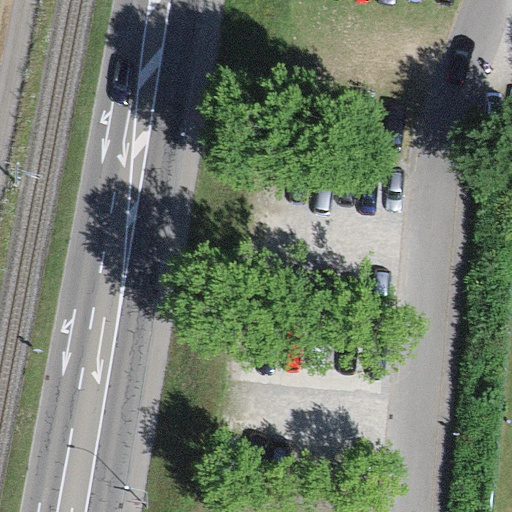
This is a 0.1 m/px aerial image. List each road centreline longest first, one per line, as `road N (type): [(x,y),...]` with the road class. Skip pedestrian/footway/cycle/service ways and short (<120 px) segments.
road 1 (primary): [(70,511),(159,0)]
road 2 (residential): [(413,511),(457,126),(489,0)]
